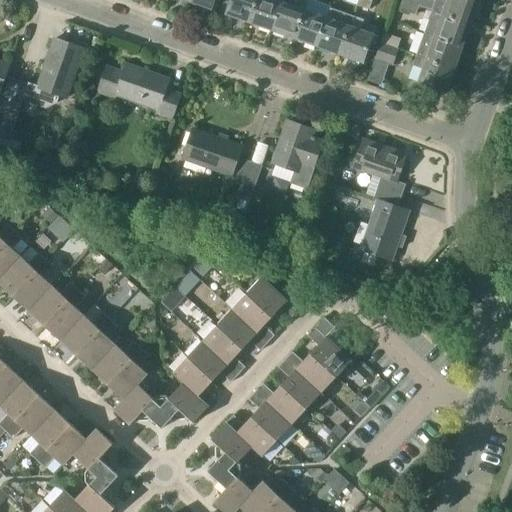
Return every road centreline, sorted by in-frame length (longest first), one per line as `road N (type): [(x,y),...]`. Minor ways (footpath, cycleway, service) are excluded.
road 1 (residential): [(470,141),(62,0)]
road 2 (residential): [(432,391),(353,304),(329,298),(163,476)]
road 3 (unclassified): [(482,410),(490,340),(463,215),(470,141)]
road 4 (residential): [(163,476),(0,332)]
road 5 (unclassified): [(470,141),(511,28)]
